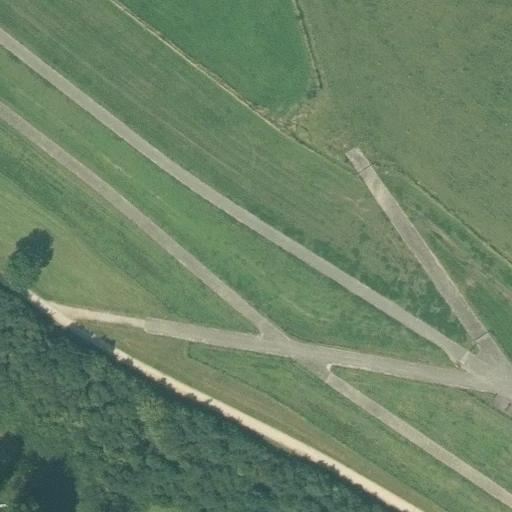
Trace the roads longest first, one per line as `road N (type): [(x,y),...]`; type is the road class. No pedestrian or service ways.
road 1 (track): [(0,117),(326,375),(511,507)]
road 2 (track): [(511,388),(186,175),(0,31)]
road 3 (track): [(511,376),(361,165),(329,98),(303,0)]
